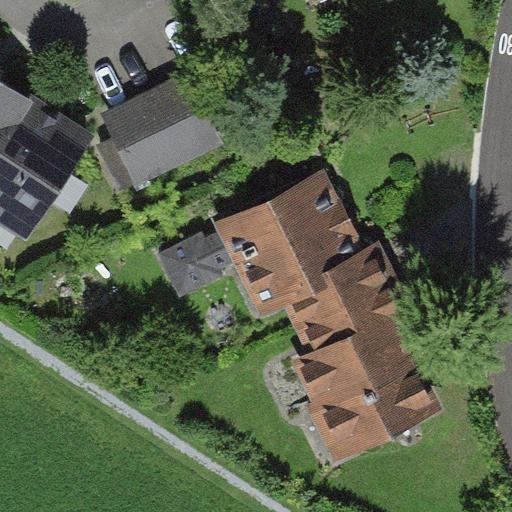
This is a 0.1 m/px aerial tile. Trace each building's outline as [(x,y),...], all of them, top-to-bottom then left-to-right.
[(305,0),(312,13),(341,0),(305,0)] [(192,66),(102,108),(139,186),(229,145),(192,66)] [(0,127),(26,87),(0,70),(0,127)] [(87,126),(26,87),(0,127),(0,232),(13,241),(87,126)] [(369,255),(330,169),(217,219),(256,306),(369,255)] [(392,314),(292,357),(334,456),(434,414),(392,314)]
